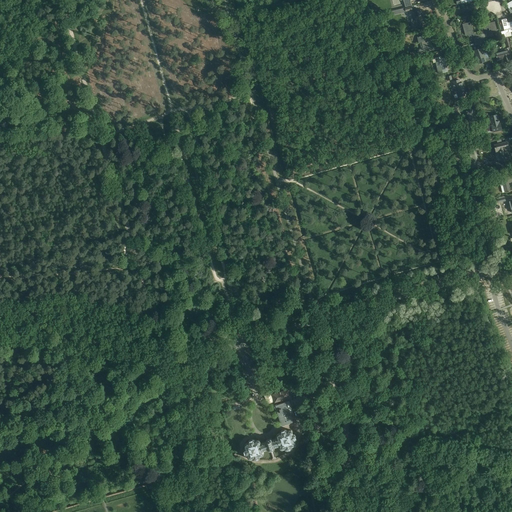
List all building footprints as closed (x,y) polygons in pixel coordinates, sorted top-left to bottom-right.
[(416,26),(420,25),(425,24),(422,10),(413,12),(414,18),(413,18),(412,18),(411,20),(411,21),(413,26),(416,25),(416,26)] [(501,32),(503,37),(503,38),(507,37),(506,33),(511,30),(511,24),(508,26),(507,22),(508,22),(507,21),(506,19),(502,20),(505,31),(501,32)] [(473,36),(474,39),(475,42),(483,40),(482,35),(480,35),(479,35),(477,35),(475,34),(474,33),(473,32),(472,31),(472,29),(472,28),(472,27),(472,25),(472,24),(470,22),(463,24),(466,35),(469,34),(470,37),(473,36)] [(483,25),(484,30),(486,34),(497,31),(495,22),(483,25)] [(425,35),(421,36),(417,37),(418,42),(422,41),(423,47),(421,48),(417,49),(418,53),(432,50),(432,49),(433,49),(432,45),(430,46),(429,42),(434,41),(433,35),(426,37),(425,35)] [(479,49),(474,50),(479,64),(486,61),(489,60),(487,53),(486,53),(485,52),(483,53),(482,48),(479,49)] [(495,52),(496,55),(498,60),(503,58),(505,57),(506,61),(510,60),(507,48),(495,52)] [(435,59),(432,59),(433,63),(436,62),(439,73),(442,72),(447,71),(444,58),(441,59),(441,57),(436,58),(435,58),(435,59)] [(459,80),(454,81),(452,81),(453,85),(455,94),(458,94),(459,97),(466,95),(462,83),(460,83),(459,80)] [(464,104),(455,107),(457,115),(461,114),(459,109),(465,107),(464,104)] [(469,121),(471,120),(476,119),(474,110),(474,109),(466,111),(469,121)] [(489,117),(490,121),(491,125),(493,132),(502,130),(500,123),(499,123),(498,121),(499,121),(498,114),(489,117)] [(502,161),(505,160),(510,159),(508,151),(506,151),(506,150),(509,149),(507,142),(494,145),(497,154),(500,153),(502,161)] [(511,172),(510,173),(506,174),(506,175),(500,177),(502,185),(501,185),(503,193),(505,192),(511,191),(508,182),(511,182),(511,172)] [(272,395),(275,403),(291,398),(288,389),(272,395)] [(289,401),(275,405),(282,426),(293,422),(295,419),(289,401)] [(280,433),(278,434),(277,435),(276,436),(277,439),(272,440),(272,439),(270,439),(269,439),(267,440),(266,441),(266,442),(261,443),(260,441),(258,440),(255,441),(255,440),(253,439),(249,440),(248,441),(248,443),(246,444),(245,444),(244,446),(245,449),(244,449),(244,451),(245,455),(246,456),(247,456),(248,459),(249,460),(250,460),(253,459),(254,460),(255,460),(259,459),(260,458),(260,457),(263,456),(264,455),(264,454),(264,451),(268,450),(269,451),(271,451),(273,450),(275,449),(275,448),(280,446),(280,449),(281,450),(283,450),(285,449),(286,450),(288,450),(291,449),(292,449),(292,447),(295,446),(296,445),(296,444),(295,442),(296,441),(297,439),(295,435),(294,434),(293,434),(292,431),(291,430),(290,430),(288,431),(286,430),(285,430),(282,431),(280,431),(280,433)]
